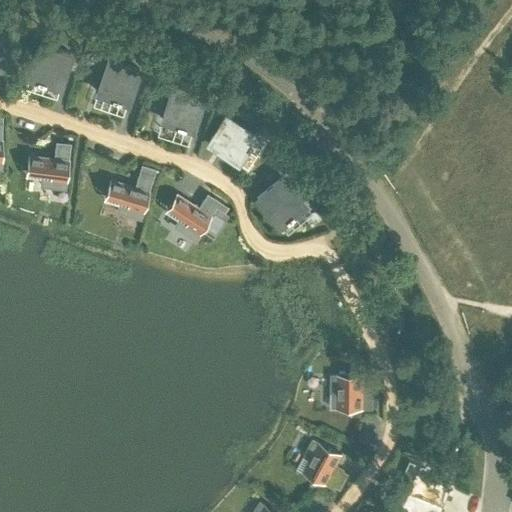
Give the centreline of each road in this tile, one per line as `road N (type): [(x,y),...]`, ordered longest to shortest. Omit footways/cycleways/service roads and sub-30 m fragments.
road 1 (unclassified): [(121,0),(199,30),(274,76),(317,119),(379,197),(450,318),(494,426)]
road 2 (track): [(379,197),(511,10)]
